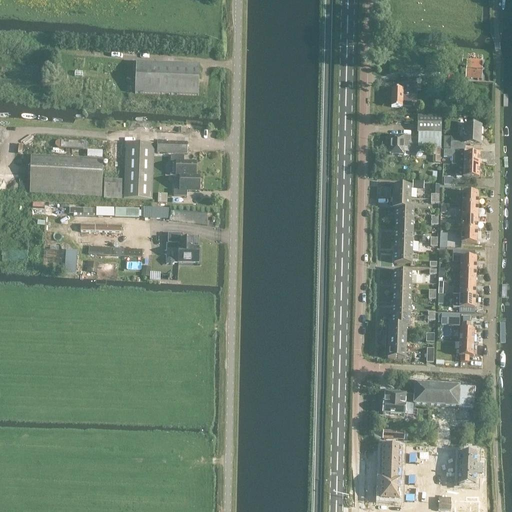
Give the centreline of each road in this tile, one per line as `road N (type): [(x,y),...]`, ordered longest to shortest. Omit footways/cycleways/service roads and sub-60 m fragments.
road 1 (unclassified): [(226,511),(238,0)]
road 2 (primary): [(336,511),(348,0)]
road 3 (residential): [(359,369),(367,0)]
road 4 (residential): [(498,57),(491,374)]
road 5 (residential): [(355,511),(359,369)]
road 6 (residential): [(499,511),(491,374)]
road 7 (residential): [(491,374),(359,369)]
